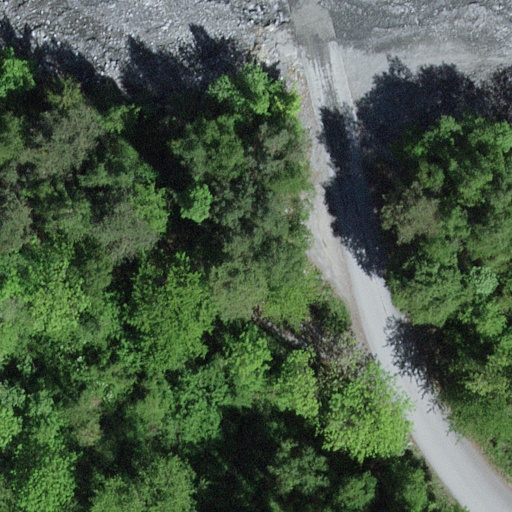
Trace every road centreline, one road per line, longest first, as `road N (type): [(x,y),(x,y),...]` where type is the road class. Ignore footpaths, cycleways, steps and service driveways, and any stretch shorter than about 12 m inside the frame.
road 1 (unclassified): [(307,0),(375,301),(435,432),(497,511)]
road 2 (track): [(0,199),(156,258),(316,346),(412,387)]
